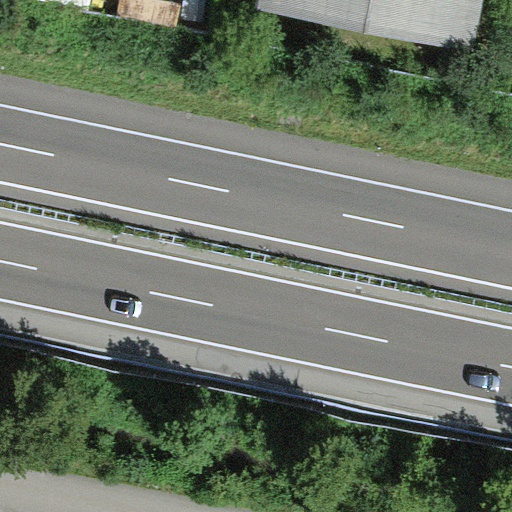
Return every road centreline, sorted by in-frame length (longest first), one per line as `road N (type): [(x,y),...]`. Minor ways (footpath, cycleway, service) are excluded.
road 1 (motorway): [(0,260),(511,366)]
road 2 (motorway): [(511,248),(0,143)]
road 3 (residential): [(0,485),(131,511)]
